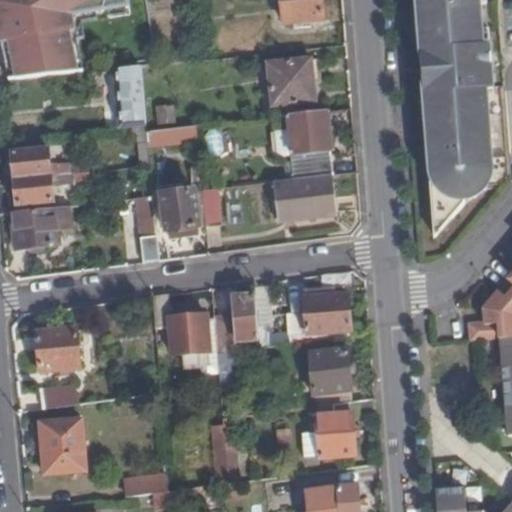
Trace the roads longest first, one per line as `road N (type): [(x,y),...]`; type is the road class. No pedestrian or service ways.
road 1 (residential): [(385,250),(0,300)]
road 2 (residential): [(385,250),(366,0)]
road 3 (residential): [(406,511),(389,295)]
road 4 (residential): [(511,213),(449,286),(389,295)]
